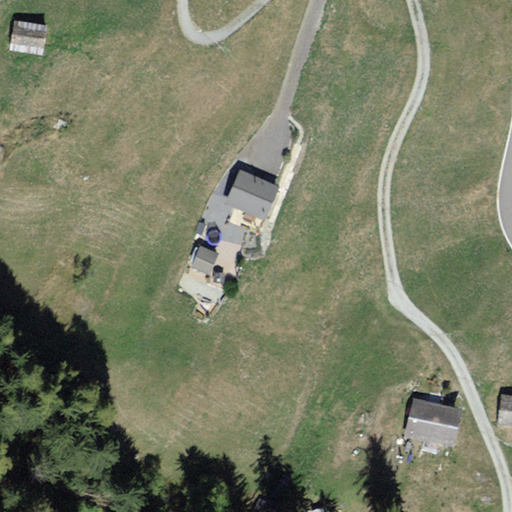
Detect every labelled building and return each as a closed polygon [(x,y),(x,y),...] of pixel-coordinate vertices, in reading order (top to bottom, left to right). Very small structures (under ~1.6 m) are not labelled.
[(47,32),(19,28),(15,54),(44,58),(47,32)] [(280,191),(243,175),(229,206),(266,223),(280,191)] [(221,261),(203,253),(195,268),(214,277),(221,261)] [(511,402),(504,402),(500,432),(511,432),(511,402)] [(464,416),(417,405),(408,439),(456,450),(464,416)]
